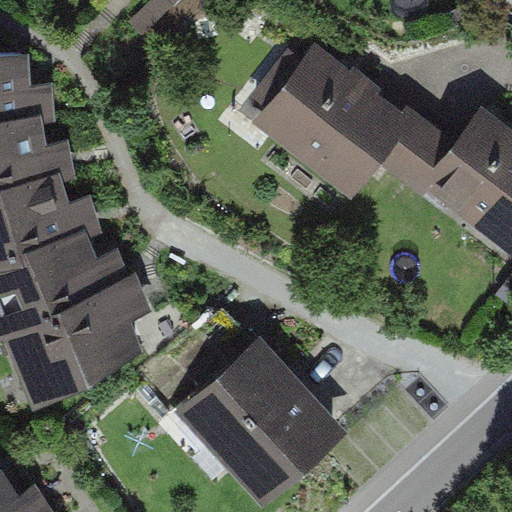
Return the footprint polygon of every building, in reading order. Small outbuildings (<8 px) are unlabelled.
[(250,119),(349,199),(417,116),(318,36),(250,119)] [(0,39),(0,101),(47,97),(36,41),(0,39)] [(0,101),(0,174),(69,146),(47,97),(0,101)] [(422,187),(511,259),(511,123),(489,105),(422,187)] [(0,174),(0,246),(102,205),(69,146),(0,174)] [(0,246),(0,319),(4,329),(133,255),(102,205),(0,246)] [(4,329),(29,400),(156,324),(133,255),(4,329)] [(256,511),(347,436),(270,345),(172,427),(244,511),(256,511)] [(0,511),(33,511),(3,469),(0,470),(0,511)]
